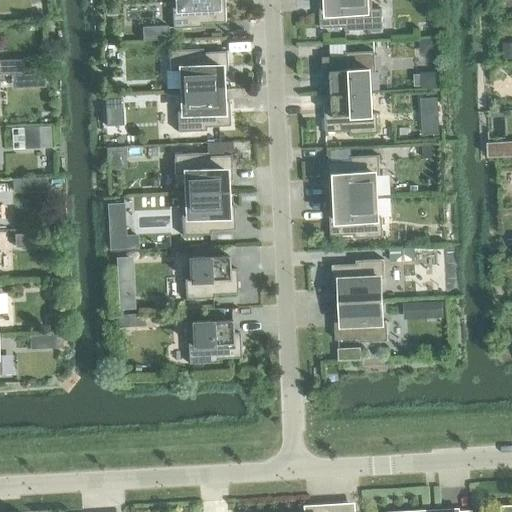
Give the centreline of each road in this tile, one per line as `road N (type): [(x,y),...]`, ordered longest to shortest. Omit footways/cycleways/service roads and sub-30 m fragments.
road 1 (residential): [(268,0),(290,470)]
road 2 (residential): [(0,486),(290,470)]
road 3 (residential): [(290,470),(511,459)]
